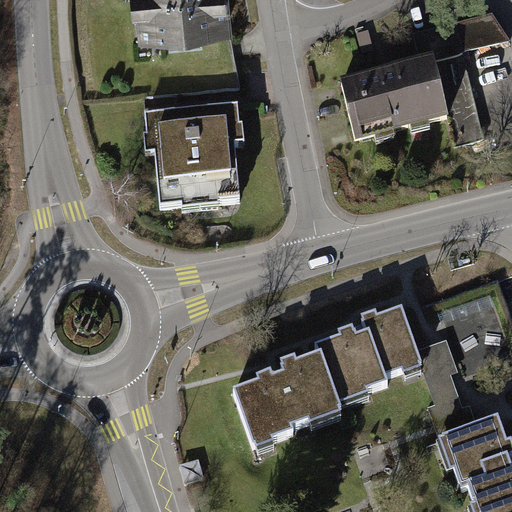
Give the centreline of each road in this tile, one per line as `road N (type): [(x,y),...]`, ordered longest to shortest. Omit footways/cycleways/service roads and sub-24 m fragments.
road 1 (residential): [(269,0),(321,257)]
road 2 (secondary): [(321,257),(511,208)]
road 3 (residential): [(48,163),(32,0)]
